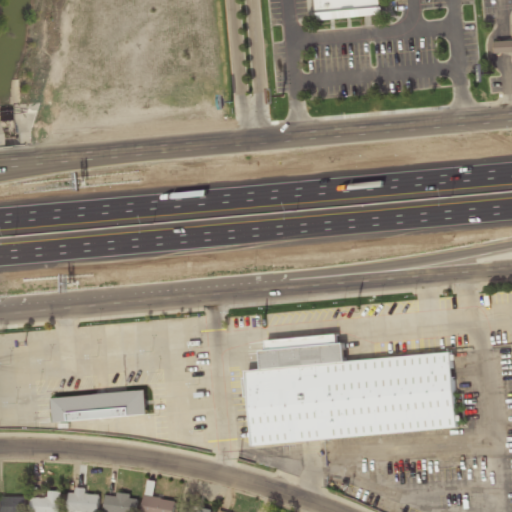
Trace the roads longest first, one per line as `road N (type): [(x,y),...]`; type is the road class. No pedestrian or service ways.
road 1 (motorway): [(0,254),(511,207)]
road 2 (motorway): [(511,172),(0,218)]
road 3 (secondary): [(72,304),(511,267)]
road 4 (secondary): [(511,114),(138,148)]
road 5 (residential): [(0,449),(124,456),(216,473),(330,511)]
road 6 (motorway): [(287,283),(511,243)]
road 7 (motorway): [(138,148),(0,177)]
road 8 (secondary): [(138,148),(0,160)]
